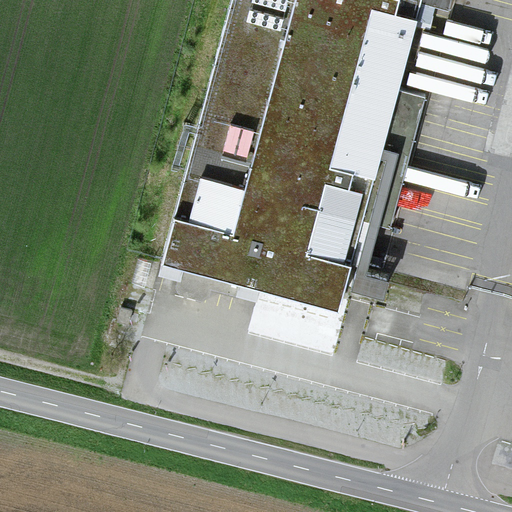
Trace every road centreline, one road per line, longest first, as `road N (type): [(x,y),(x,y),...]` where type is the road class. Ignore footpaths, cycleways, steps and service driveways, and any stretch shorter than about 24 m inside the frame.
road 1 (track): [(0,355),(511,489)]
road 2 (secondary): [(0,391),(473,511)]
